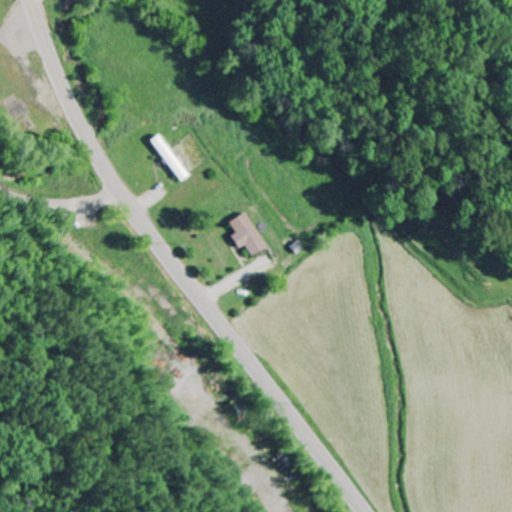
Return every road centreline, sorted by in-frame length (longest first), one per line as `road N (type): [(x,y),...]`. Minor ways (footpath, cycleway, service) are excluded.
road 1 (secondary): [(365,511),(116,184),(75,111),(31,0)]
road 2 (residential): [(0,190),(49,205),(123,194)]
